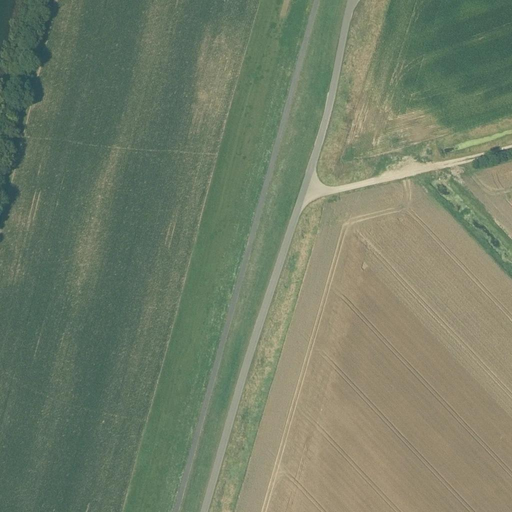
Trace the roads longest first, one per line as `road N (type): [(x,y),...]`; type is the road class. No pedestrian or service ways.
road 1 (unclassified): [(204,511),(328,111),(352,0)]
road 2 (track): [(303,190),(511,148)]
